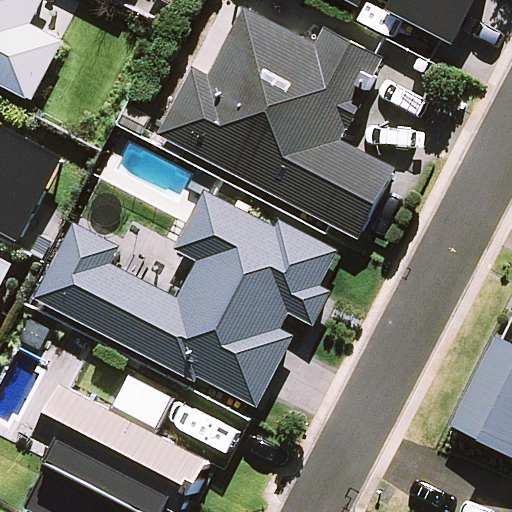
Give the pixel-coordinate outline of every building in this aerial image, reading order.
[(355,0),(363,4),(364,0),(394,0),(391,7),(455,41),(476,0),(355,0)] [(321,45),(249,9),(217,74),(199,65),(163,138),(362,237),(396,167),(343,140),(384,58),(329,31),(321,45)] [(262,406),(297,336),(281,328),(289,313),(315,326),(334,290),(323,284),(340,250),(281,220),(278,227),(207,191),(179,248),(201,259),(182,298),(118,266),(128,246),(76,220),(35,301),(200,383),(203,377),(262,406)] [(456,424),(511,450),(511,342),(498,336),(456,424)] [(67,446),(33,507),(42,511),(181,511),(183,508),(191,511),(193,511),(221,460),(164,428),(179,396),(136,376),(120,406),(75,382),(48,436),(67,446)]
